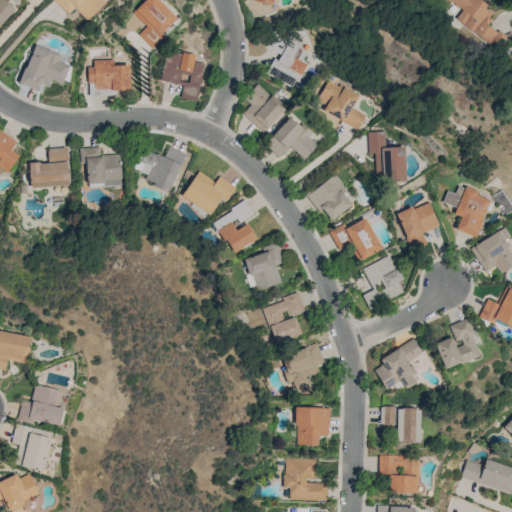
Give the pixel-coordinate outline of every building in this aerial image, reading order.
[(0,0),(0,24),(14,7),(5,0),(0,0)] [(86,20),(105,0),(52,0),(67,14),(73,8),(86,20)] [(160,33),(176,19),(157,0),(144,0),(132,12),(145,26),(137,34),(152,49),(164,37),(160,33)] [(454,19),(494,49),(504,36),(486,22),(494,11),(480,0),(447,0),(461,10),(454,19)] [(264,75),(294,86),(303,63),(301,62),(306,49),(271,35),(265,50),(273,53),(264,75)] [(62,84),(69,65),(58,61),(60,54),(31,45),(18,83),(38,90),(39,84),(48,87),(50,80),(62,84)] [(202,63),(192,61),(194,55),(165,51),(160,81),(181,84),(180,98),(197,100),(202,63)] [(113,59),(92,60),(93,66),(86,67),(87,96),(115,95),(115,90),(128,90),(128,65),(113,65),(113,59)] [(357,94),(326,80),(315,102),(324,106),(321,112),(357,128),(363,114),(350,108),(357,94)] [(241,113),(262,132),(285,108),(257,83),(243,98),(250,104),(241,113)] [(288,146),(303,159),(316,145),(307,137),(311,133),(291,115),(264,145),(277,157),(288,146)] [(15,141),(0,130),(0,176),(1,177),(16,154),(10,150),(15,141)] [(402,146),(383,147),(383,131),(366,132),(367,153),(376,153),(377,182),(404,181),(402,146)] [(27,163),(29,187),(68,184),(66,147),(46,148),(47,162),(27,163)] [(86,186),(120,185),(119,154),(99,154),(99,147),(79,147),(79,163),(85,163),(86,186)] [(184,153),(167,147),(163,157),(141,148),(133,169),(145,174),(143,180),(169,191),(184,153)] [(218,175),(213,182),(198,170),(180,194),(208,215),(220,199),(223,202),(234,187),(218,175)] [(329,220),(351,206),(342,192),(345,190),(334,174),(305,193),(317,213),(322,209),(329,220)] [(488,200),(476,195),(477,191),(457,184),(454,193),(445,190),(440,205),(461,212),(455,230),(475,237),(488,200)] [(255,239),(246,223),(235,230),(230,221),(236,218),(238,222),(252,214),(245,201),(212,221),(231,253),(255,239)] [(395,214),(407,245),(423,239),(421,233),(437,226),(427,201),(395,214)] [(343,224),(328,231),(337,250),(349,245),(356,260),(379,250),(365,218),(344,227),(343,224)] [(469,247),(483,272),(495,265),(499,273),(511,265),(511,256),(503,240),(508,237),(503,228),(469,247)] [(280,283),(275,265),(283,263),(276,242),(262,246),(263,252),(242,258),(252,291),(280,283)] [(360,268),(370,290),(360,294),(367,308),(402,293),(396,281),(400,280),(389,255),(360,268)] [(497,303),(485,299),(478,318),(492,323),(493,320),(511,327),(511,290),(503,287),(497,303)] [(261,305),(272,343),(300,335),(294,316),(285,319),(285,317),(303,312),(298,294),(261,305)] [(0,368),(4,369),(5,360),(26,362),(30,335),(0,331),(0,368)] [(379,357),(382,364),(373,369),(384,391),(399,382),(403,389),(417,381),(406,361),(420,353),(412,339),(379,357)] [(310,375),(318,373),(315,365),(322,362),(316,343),(279,355),(288,382),(291,382),(295,392),(313,386),(310,375)] [(58,389),(33,384),(30,402),(20,400),(16,420),(31,423),(32,420),(58,425),(62,408),(55,406),(58,389)] [(327,435),(328,407),(295,407),(294,444),(317,444),(317,435),(327,435)] [(395,441),(418,441),(418,407),(382,407),(382,425),(395,425),(395,441)] [(511,415),(502,426),(511,437),(511,415)] [(13,464),(42,471),(50,435),(14,426),(9,443),(18,445),(13,464)] [(415,493),(416,455),(377,455),(377,475),(388,475),(387,492),(415,493)] [(314,459),(283,458),(283,488),(288,488),(287,499),(326,501),(326,483),(305,482),(305,478),(314,478),(314,459)] [(511,491),(511,467),(484,459),(482,465),(465,460),(459,478),(511,494),(511,491)] [(0,480),(0,499),(2,498),(6,511),(22,504),(21,500),(36,494),(28,473),(16,478),(15,475),(0,480)]
